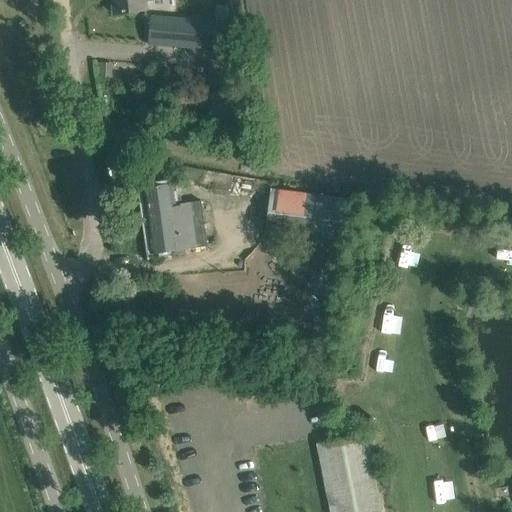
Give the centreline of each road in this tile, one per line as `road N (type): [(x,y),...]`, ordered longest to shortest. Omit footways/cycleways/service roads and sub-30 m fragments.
road 1 (unclassified): [(139,511),(0,116)]
road 2 (primary): [(102,511),(0,217)]
road 3 (unclassified): [(55,511),(0,336)]
